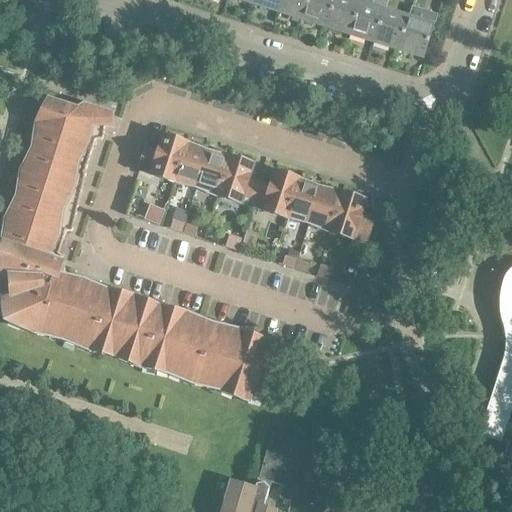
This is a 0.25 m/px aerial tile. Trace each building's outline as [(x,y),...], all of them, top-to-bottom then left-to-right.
[(282,0),(256,0),(254,6),(278,14),(282,0)] [(309,0),(282,0),(278,14),(302,22),(309,0)] [(335,0),(309,0),(302,22),(326,29),(335,0)] [(350,0),(335,0),(326,29),(350,37),(361,3),(350,0)] [(361,3),(350,37),(375,45),(385,11),(361,3)] [(409,19),(385,11),(375,45),(399,52),(409,19)] [(409,19),(399,52),(423,60),(434,26),(409,19)] [(0,256),(0,257),(0,258),(0,262),(1,263),(1,273),(1,274),(2,278),(1,278),(1,279),(2,279),(2,281),(4,301),(3,301),(4,304),(3,304),(3,305),(4,305),(4,309),(4,310),(4,313),(4,314),(5,314),(5,318),(4,318),(5,318),(5,324),(8,325),(8,326),(9,326),(12,327),(13,328),(13,327),(16,329),(17,329),(20,330),(20,331),(21,331),(26,332),(36,337),(38,338),(38,337),(49,340),(50,341),(50,340),(51,341),(52,341),(57,342),(58,342),(62,343),(62,344),(65,344),(69,346),(70,346),(74,348),(75,349),(75,348),(77,349),(76,349),(77,349),(89,353),(88,354),(90,354),(102,357),(103,357),(104,357),(104,358),(105,358),(110,359),(109,359),(110,359),(115,360),(117,361),(122,363),(123,363),(127,365),(128,365),(129,366),(130,366),(141,370),(141,371),(143,371),(155,374),(157,374),(157,375),(158,374),(162,376),(163,376),(168,377),(170,378),(175,379),(174,380),(175,380),(180,382),(181,382),(182,382),(182,383),(183,382),(194,387),(194,388),(195,388),(195,387),(207,391),(208,391),(209,391),(209,392),(210,392),(210,391),(215,392),(215,393),(216,393),(220,394),(224,396),(224,395),(227,396),(227,397),(228,397),(232,398),(232,399),(233,399),(234,399),(234,400),(236,400),(246,404),(246,405),(248,405),(251,396),(258,398),(274,348),(266,345),(265,348),(248,342),(249,339),(247,339),(246,342),(240,340),(241,337),(239,336),(239,339),(232,337),(233,334),(231,334),(229,339),(224,338),(224,334),(213,331),(214,328),(213,328),(212,331),(202,327),(199,330),(195,328),(196,323),(194,322),(193,325),(187,322),(188,320),(187,320),(186,322),(180,320),(180,318),(178,317),(177,322),(172,321),(172,318),(161,314),(161,311),(160,311),(160,314),(149,310),(146,313),(142,311),(144,306),(142,305),(141,308),(134,306),(135,303),(134,303),(133,305),(130,304),(127,303),(128,301),(126,300),(124,306),(119,304),(119,301),(108,297),(109,295),(108,294),(107,297),(96,293),(94,296),(89,295),(91,289),(89,288),(88,291),(82,289),(83,286),(81,286),(81,288),(74,286),(75,284),(73,283),(71,289),(67,287),(66,284),(56,280),(57,276),(59,267),(60,267),(61,265),(62,261),(63,259),(62,258),(59,256),(59,255),(63,242),(64,240),(65,237),(66,234),(70,233),(72,233),(73,230),(72,230),(75,217),(76,217),(76,215),(77,209),(78,208),(77,208),(81,194),(81,193),(84,179),(85,179),(85,176),(85,175),(85,174),(84,174),(86,171),(87,167),(88,163),(89,162),(88,162),(92,152),(92,151),(95,142),(102,141),(103,135),(104,136),(104,134),(103,134),(104,128),(110,128),(110,116),(84,108),(79,112),(50,102),(50,103),(49,103),(49,104),(48,109),(47,108),(47,109),(48,109),(46,114),(45,114),(46,115),(47,119),(44,128),(36,125),(36,127),(44,129),(41,138),(38,141),(37,142),(37,141),(37,142),(36,147),(35,146),(35,147),(34,152),(33,152),(34,152),(32,157),(31,162),(30,162),(31,163),(31,168),(29,176),(28,176),(28,177),(28,178),(26,186),(22,190),(22,189),(21,190),(22,190),(20,194),(20,195),(19,199),(18,199),(18,200),(19,200),(17,204),(17,205),(16,209),(15,209),(15,210),(16,215),(14,223),(6,221),(5,223),(13,225),(10,234),(7,237),(6,237),(6,238),(5,242),(4,243),(5,243),(3,248),(3,249),(2,252),(1,252),(1,253),(2,253),(1,257),(0,256)] [(147,149),(140,172),(141,173),(141,172),(152,176),(153,177),(154,176),(161,179),(161,180),(162,180),(168,182),(167,182),(168,183),(168,182),(174,184),(174,185),(187,146),(186,146),(164,141),(164,140),(163,140),(159,153),(149,150),(148,149),(148,150),(147,150),(148,149),(147,149)] [(187,146),(174,185),(175,185),(181,186),(181,187),(182,187),(182,186),(187,188),(188,188),(196,190),(197,190),(208,154),(207,154),(207,155),(199,151),(198,151),(193,149),(193,148),(192,149),(188,147),(188,146),(187,146)] [(208,154),(197,190),(197,191),(198,190),(205,193),(205,194),(206,194),(206,193),(211,196),(212,196),(217,198),(218,199),(230,160),(229,160),(224,159),(224,158),(223,158),(223,159),(218,157),(217,157),(209,155),(208,154)] [(230,160),(218,199),(219,199),(224,200),(225,201),(225,200),(231,202),(232,202),(240,204),(242,205),(242,204),(253,208),(252,208),(253,208),(260,185),(259,185),(248,182),(253,169),(252,168),(252,169),(231,161),(231,160),(230,160)] [(260,185),(253,208),(253,209),(253,208),(264,212),(266,212),(274,215),(274,216),(274,215),(280,218),(281,218),(286,220),(287,221),(299,182),(298,182),(276,177),(276,176),(275,176),(271,189),(261,186),(261,185),(260,185),(260,186),(260,185)] [(299,182),(287,221),(288,221),(293,222),(294,223),(294,222),(302,224),(302,225),(302,224),(308,226),(309,226),(320,190),(319,190),(311,187),(310,186),(310,187),(305,185),(305,184),(304,184),(299,182),(300,182),(299,182)] [(320,190),(309,226),(310,227),(310,226),(317,229),(318,230),(318,229),(324,232),(325,233),(325,232),(329,234),(330,235),(342,196),(341,195),(341,196),(336,195),(336,194),(335,194),(330,193),(329,193),(321,191),(321,190),(320,190)] [(342,196),(330,235),(331,235),(331,234),(337,236),(343,237),(343,238),(344,238),(352,240),(354,241),(354,240),(365,244),(366,244),(373,221),(372,221),(371,221),(361,218),(365,205),(364,204),(364,205),(343,196),(342,196)] [(158,235),(159,223),(146,221),(145,233),(158,235)] [(173,221),(170,230),(182,234),(185,225),(173,221)] [(185,225),(182,234),(194,238),(198,228),(185,225)] [(229,236),(225,249),(237,253),(241,240),(229,236)] [(285,257),(282,266),(294,269),(297,261),(285,257)] [(297,261),(294,269),(306,273),(309,265),(297,261)] [(320,265),(316,276),(328,280),(332,269),(320,265)] [(511,268),(508,272),(505,278),(503,283),(501,290),(500,298),(500,304),(500,312),(500,317),(501,323),(504,331),(505,336),(505,342),(505,348),(505,353),(504,360),(480,437),(502,444),(503,441),(508,443),(503,458),(511,460),(511,268)] [(269,511),(264,510),(271,485),(283,489),(279,500),(291,504),(289,511),(324,511),(331,490),(306,482),(316,448),(271,434),(254,490),(229,482),(220,511),(269,511)]
